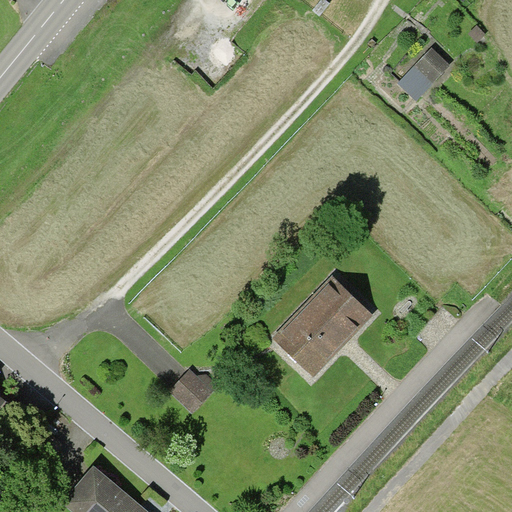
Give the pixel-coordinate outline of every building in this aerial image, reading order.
[(327,5),(321,0),(311,12),(317,17),(327,5)] [(430,82),(444,67),(430,53),(418,66),(416,68),(430,82)] [(274,342),(309,375),(367,315),(332,281),(274,342)] [(207,393),(188,376),(171,394),(189,411),(207,393)] [(135,511),(136,511),(92,473),(66,504),(75,511),(86,511),(135,511)]
